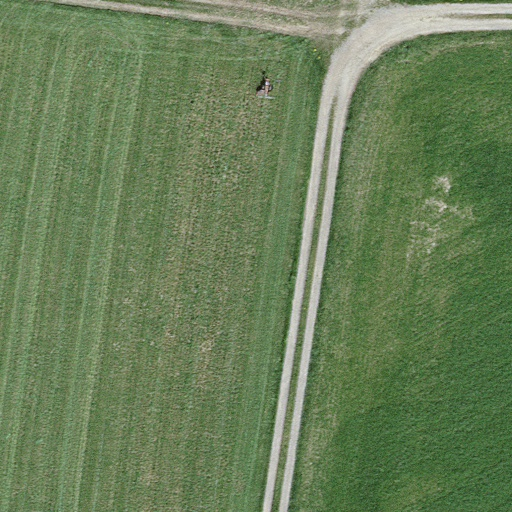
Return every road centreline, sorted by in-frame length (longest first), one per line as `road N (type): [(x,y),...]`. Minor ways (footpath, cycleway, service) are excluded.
road 1 (track): [(266,511),(318,162),(348,60),(411,24),(511,25)]
road 2 (track): [(355,0),(348,60),(110,0)]
